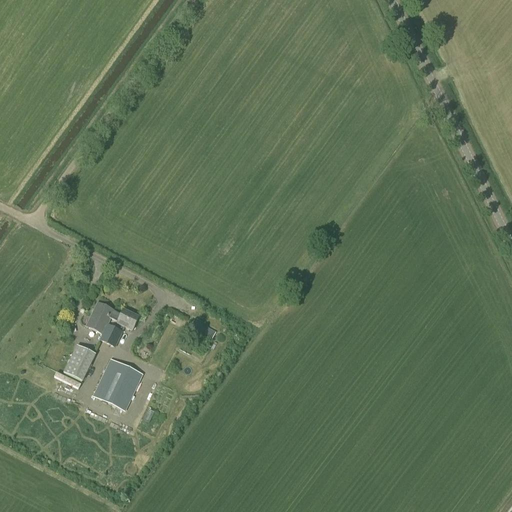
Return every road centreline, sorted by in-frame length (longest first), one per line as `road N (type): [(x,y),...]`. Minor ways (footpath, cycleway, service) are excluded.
road 1 (unclassified): [(30,224),(193,0)]
road 2 (secondary): [(511,246),(391,0)]
road 3 (unclassified): [(30,224),(192,311)]
